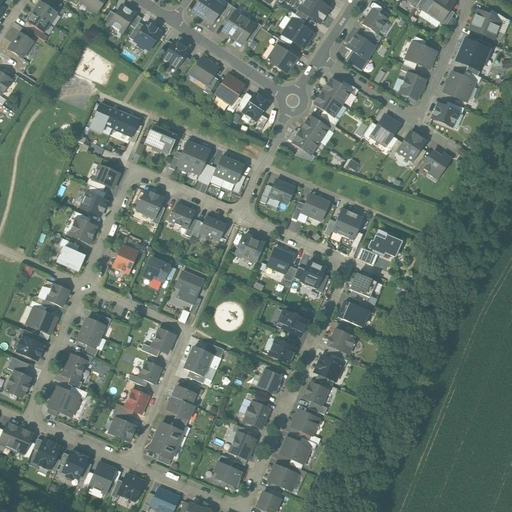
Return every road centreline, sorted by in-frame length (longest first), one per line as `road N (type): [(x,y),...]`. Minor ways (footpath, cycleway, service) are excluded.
road 1 (residential): [(341,262),(234,510)]
road 2 (residential): [(128,463),(184,336),(87,285)]
road 3 (residential): [(30,418),(87,285)]
road 4 (residential): [(410,118),(466,23),(469,0)]
road 5 (residential): [(171,19),(280,91)]
road 6 (residential): [(87,285),(137,170)]
